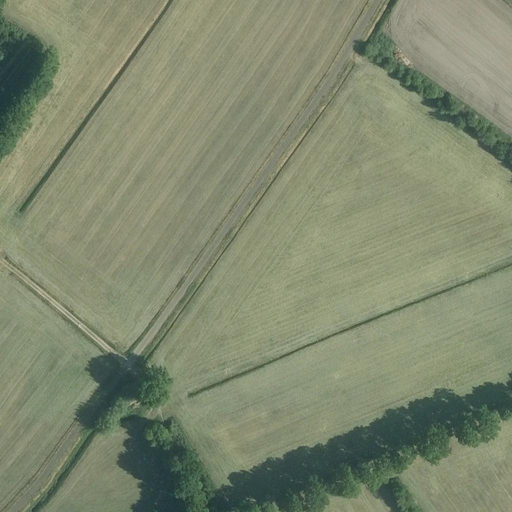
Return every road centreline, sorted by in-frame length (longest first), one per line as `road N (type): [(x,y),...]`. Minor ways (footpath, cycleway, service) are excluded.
road 1 (unclassified): [(127,366),(299,135),(377,0)]
road 2 (track): [(127,366),(0,261)]
